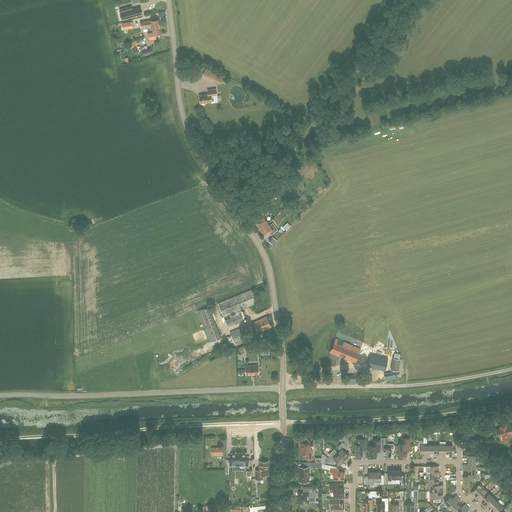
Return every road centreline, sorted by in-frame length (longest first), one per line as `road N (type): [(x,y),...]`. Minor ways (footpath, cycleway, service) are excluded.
road 1 (unclassified): [(0,395),(282,387)]
road 2 (unclassified): [(238,218),(415,0)]
road 3 (tertiary): [(238,218),(181,115),(170,0)]
road 4 (unclassified): [(282,387),(411,385),(511,368)]
road 5 (tertiary): [(282,387),(270,274),(238,218)]
road 6 (residential): [(352,511),(356,463),(442,461)]
road 7 (tertiary): [(277,511),(282,387)]
